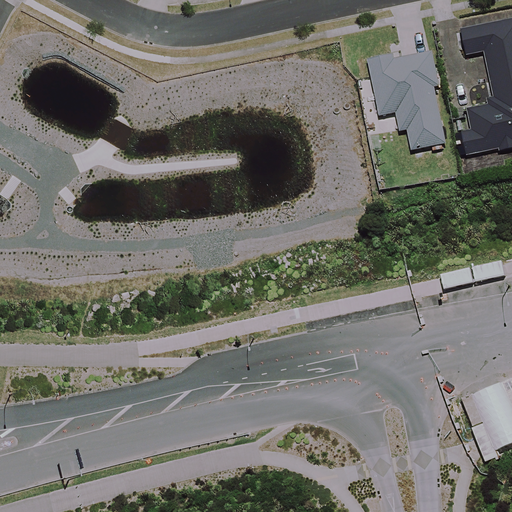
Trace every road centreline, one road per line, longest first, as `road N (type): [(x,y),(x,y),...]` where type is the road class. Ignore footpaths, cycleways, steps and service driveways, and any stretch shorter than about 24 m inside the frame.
road 1 (residential): [(340,0),(174,31),(88,0)]
road 2 (primary): [(349,372),(96,424)]
road 3 (residential): [(413,359),(429,511)]
road 4 (residential): [(393,511),(349,372)]
